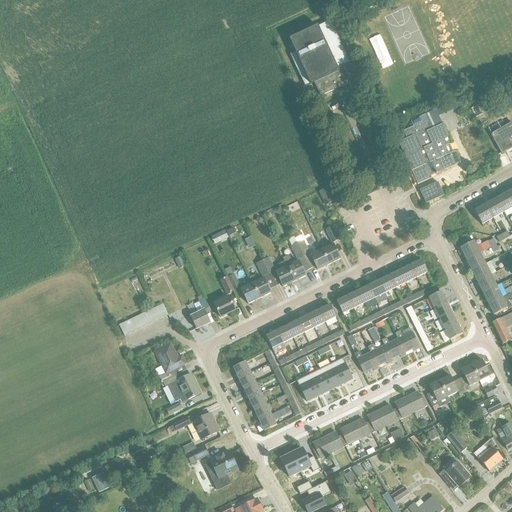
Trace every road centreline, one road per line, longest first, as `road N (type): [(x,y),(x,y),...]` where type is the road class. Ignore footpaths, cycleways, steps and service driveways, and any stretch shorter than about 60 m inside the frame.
road 1 (residential): [(253,454),(486,339)]
road 2 (residential): [(205,351),(367,267)]
